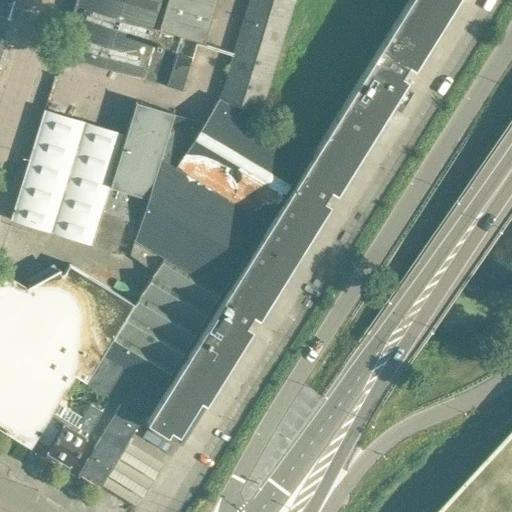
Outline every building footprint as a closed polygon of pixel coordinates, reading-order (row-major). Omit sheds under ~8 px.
[(76,0),(63,43),(61,52),(181,89),(196,40),(203,43),(216,0),(76,0)] [(407,0),(145,421),(179,442),(251,327),(244,323),(250,313),(257,317),(328,203),(322,198),(328,188),(335,193),(406,78),(400,74),(406,64),(413,68),(454,0),(407,0)] [(247,0),(218,100),(232,104),(259,112),(291,0),(247,0)] [(94,369),(86,381),(120,402),(119,404),(141,418),(306,151),(232,104),(218,100),(203,123),(174,115),(147,197),(140,223),(130,255),(153,271),(133,303),(94,369)] [(147,197),(174,115),(137,104),(111,186),(147,197)] [(140,223),(147,197),(111,186),(107,185),(123,134),(43,110),(10,218),(114,250),(124,218),(139,223),(140,223)] [(29,447),(35,438),(49,415),(56,402),(74,373),(86,381),(94,369),(133,303),(68,264),(63,272),(60,274),(58,270),(59,269),(59,268),(27,286),(27,287),(29,286),(31,290),(27,291),(0,274),(0,424),(30,443),(28,446),(29,447)] [(48,446),(45,450),(48,452),(46,454),(56,460),(58,458),(69,464),(101,411),(90,405),(83,417),(56,402),(49,415),(62,422),(48,446)] [(99,485),(141,418),(119,404),(78,473),(99,485)] [(35,438),(48,446),(62,422),(49,415),(35,438)] [(511,511),(511,428),(434,511),(511,511)]
